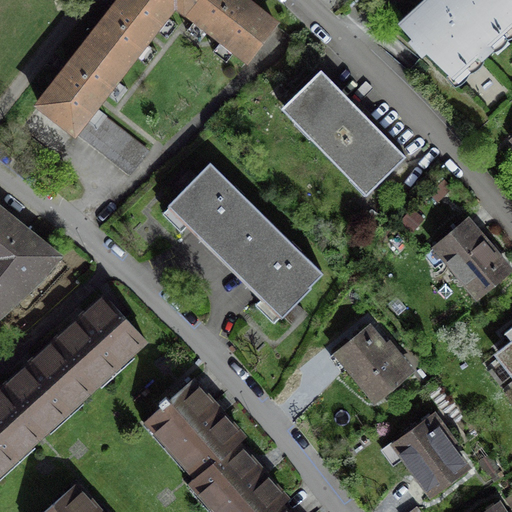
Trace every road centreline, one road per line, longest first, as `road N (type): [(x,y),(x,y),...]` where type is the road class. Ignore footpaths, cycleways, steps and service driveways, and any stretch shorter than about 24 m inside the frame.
road 1 (residential): [(0,162),(183,322),(342,511)]
road 2 (residential): [(302,0),(411,105),(511,221)]
